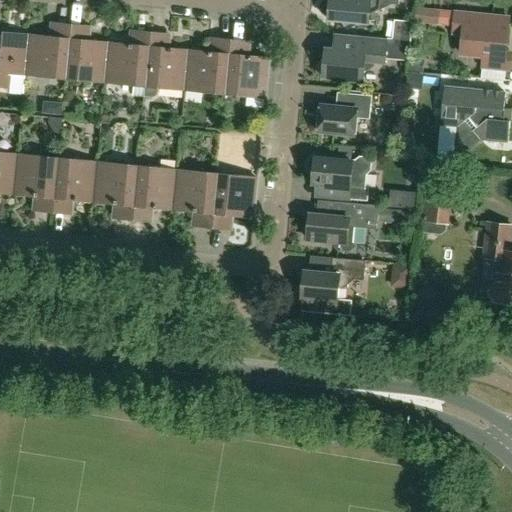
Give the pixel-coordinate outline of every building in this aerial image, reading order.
[(329,19),(339,20),(344,27),(355,22),(369,23),(369,13),(379,9),(379,3),(399,5),(398,0),(326,0),(325,3),(330,9),(329,19)] [(438,12),(418,10),(416,21),(437,23),(438,12)] [(455,13),(453,33),(463,34),(461,54),(483,56),(482,67),(510,69),(511,54),(506,53),(509,19),(455,13)] [(64,79),(70,25),(56,24),(54,38),(27,35),(24,75),(64,79)] [(411,41),(413,25),(401,24),(399,40),(411,41)] [(104,82),(108,43),(82,40),(83,26),(70,25),(64,79),(104,82)] [(144,86),(149,33),(135,31),(134,45),(108,43),(104,82),(132,85),(131,96),(142,97),(143,86),(144,86)] [(24,75),(27,35),(0,32),(0,36),(0,86),(8,87),(10,73),(24,75)] [(184,90),(188,51),(162,48),(163,34),(149,33),(144,86),(143,86),(142,97),(151,98),(156,95),(156,88),(184,90)] [(409,61),(411,45),(335,37),(334,50),(326,49),(325,61),(322,62),(319,64),(318,69),(320,72),(322,73),(323,73),(323,77),(363,81),(364,71),(369,70),(372,68),(373,65),(375,62),(385,63),(385,58),(409,61)] [(223,94),(229,41),(215,39),(214,53),(188,51),(184,90),(223,94)] [(264,98),(268,58),(241,56),(243,42),(229,41),(223,94),(264,98)] [(421,73),(423,62),(410,61),(408,72),(421,73)] [(421,91),(423,75),(408,73),(406,89),(421,91)] [(504,109),(506,93),(445,87),(441,125),(458,127),(456,147),(469,148),(485,135),(489,140),(508,142),(510,121),(507,121),(508,109),(504,109)] [(369,119),(372,96),(338,93),(336,107),(320,105),(320,109),(318,111),(317,120),(319,122),(318,132),(355,135),(357,118),(369,119)] [(111,137),(112,132),(109,128),(104,127),(100,130),(99,135),(102,138),(107,139),(111,137)] [(258,153),(259,142),(246,141),(245,152),(258,153)] [(0,193),(13,194),(17,155),(0,152),(0,193)] [(51,212),(57,158),(17,155),(13,194),(39,197),(37,211),(51,212)] [(353,160),(352,162),(315,158),(315,161),(312,161),(309,164),(309,168),(311,171),(314,172),(313,184),(317,184),(315,196),(367,201),(368,188),(365,188),(366,175),(370,171),(371,164),(367,158),(359,157),(355,160),(353,160)] [(92,202),(96,162),(57,158),(51,212),(65,214),(66,200),(92,202)] [(131,220),(136,166),(96,162),(92,202),(118,205),(117,219),(131,220)] [(172,210),(176,170),(136,166),(131,220),(145,221),(146,207),(172,210)] [(211,228),(216,174),(176,170),(172,210),(198,212),(197,226),(211,228)] [(252,218),(256,178),(216,174),(211,228),(224,229),(226,215),(252,218)] [(427,186),(424,222),(449,224),(451,200),(446,200),(447,188),(427,186)] [(353,244),(354,227),(376,229),(378,210),(379,206),(335,202),(333,217),(310,214),(307,239),(335,242),(335,246),(338,250),(349,251),(355,246),(353,244)] [(395,225),(396,211),(378,210),(377,224),(395,225)] [(511,251),(509,251),(511,227),(511,226),(488,223),(484,258),(498,259),(495,281),(486,280),(483,282),(481,294),(483,296),(493,298),(492,301),(511,303),(511,251)] [(337,300),(339,288),(343,289),(354,280),(364,281),(366,261),(332,258),(330,274),(304,271),(302,297),(304,297),(303,306),(308,312),(350,316),(351,307),(345,306),(345,301),(337,300)] [(407,290),(409,269),(393,268),(392,283),(398,289),(407,290)]
